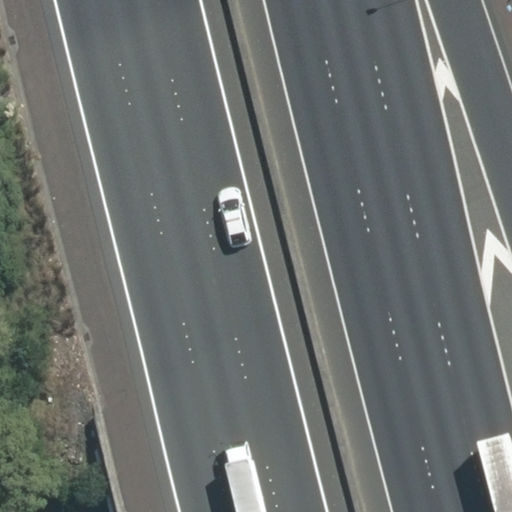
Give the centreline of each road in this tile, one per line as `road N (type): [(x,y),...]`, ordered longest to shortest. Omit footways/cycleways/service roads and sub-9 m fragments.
road 1 (motorway): [(319,0),(444,511)]
road 2 (motorway): [(278,511),(154,0)]
road 3 (motorway): [(461,0),(511,160)]
